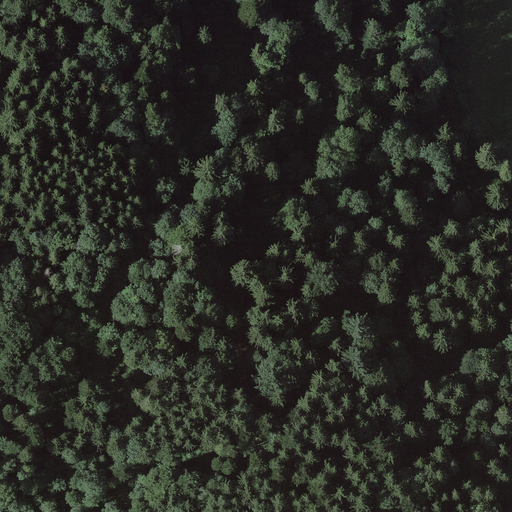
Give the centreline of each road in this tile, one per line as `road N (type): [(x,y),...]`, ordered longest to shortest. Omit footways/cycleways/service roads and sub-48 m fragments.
road 1 (track): [(132,115),(174,174),(217,268),(259,453),(270,464),(318,464),(377,431),(397,398),(409,279),(394,260),(360,244),(351,228),(349,199),(314,119),(293,92),(287,40),(263,0)]
road 2 (track): [(84,0),(132,115),(144,184),(143,225),(98,310)]
